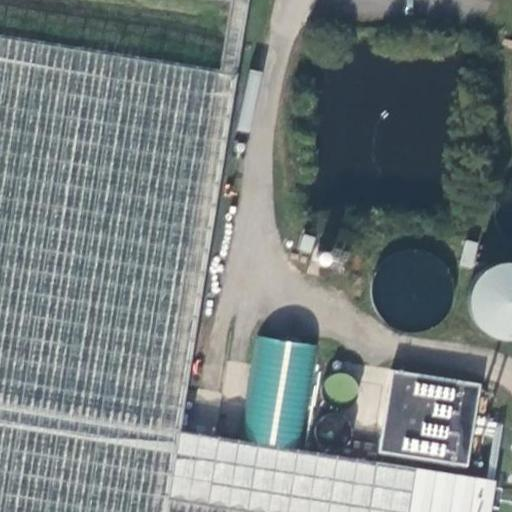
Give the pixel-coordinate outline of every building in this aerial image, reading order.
[(230,0),(218,77),(238,80),(251,0),(230,0)] [(218,77),(0,41),(0,511),(493,511),(498,480),(182,433),(238,80),(218,77)] [(435,283),(437,262),(379,255),(374,308),(434,314),(436,294),(421,293),(422,282),(435,283)] [(511,269),(478,271),(481,334),(511,332),(511,269)] [(393,369),(377,452),(465,468),(481,385),(393,369)]
